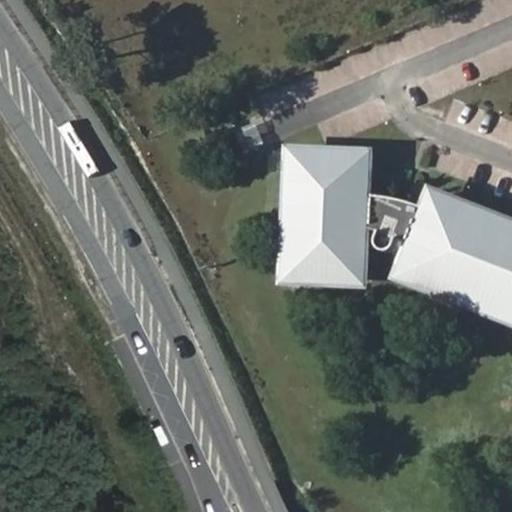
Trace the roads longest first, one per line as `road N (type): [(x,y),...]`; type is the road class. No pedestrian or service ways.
road 1 (primary): [(260,511),(118,210),(0,22)]
road 2 (primary): [(0,93),(139,340),(214,511)]
